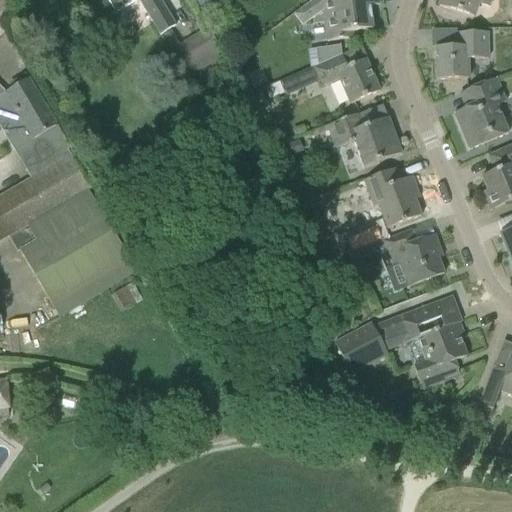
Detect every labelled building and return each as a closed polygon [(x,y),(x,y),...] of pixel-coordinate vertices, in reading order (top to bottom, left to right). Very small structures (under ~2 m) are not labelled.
[(105,0),(107,1),(115,15),(127,8),(138,1),(158,32),(161,37),(163,36),(170,31),(176,27),(173,22),(159,0),(105,0)] [(211,0),(195,0),(194,1),(207,20),(220,12),(211,0)] [(372,31),(369,7),(378,6),(377,0),(314,0),(311,2),(294,16),(303,28),(323,13),(327,43),(353,39),(352,33),(372,31)] [(441,0),(439,8),(458,14),(473,19),(479,0),(441,0)] [(179,45),(171,50),(183,69),(218,48),(207,29),(179,45)] [(467,81),(467,61),(487,61),(487,34),(456,35),(456,49),(435,49),(436,81),(467,81)] [(340,47),(316,50),(318,66),(322,65),(323,64),(341,56),(340,47)] [(318,66),(311,69),(321,90),(328,87),(339,82),(345,97),(349,106),(361,101),(370,97),(379,93),(365,61),(347,69),(341,56),(323,64),(322,65),(318,66)] [(293,77),(278,84),(283,93),(297,87),(293,77)] [(0,130),(27,175),(30,180),(31,179),(68,157),(69,156),(68,153),(67,152),(69,150),(69,149),(69,148),(55,124),(38,97),(28,80),(6,94),(0,88),(0,130)] [(507,136),(496,109),(505,105),(495,80),(484,85),(466,92),(460,95),(466,109),(453,115),(469,152),(487,144),(507,136)] [(261,94),(253,98),(262,114),(269,110),(261,94)] [(360,115),(326,128),(335,151),(354,144),(363,169),(401,155),(387,120),(365,128),(360,115)] [(297,143),(289,146),(293,157),(301,154),(297,143)] [(511,146),(488,157),(495,173),(481,178),(487,192),(482,194),(489,212),(511,202),(511,146)] [(71,156),(0,198),(0,242),(11,236),(20,252),(19,253),(51,305),(57,315),(59,319),(76,308),(137,272),(97,205),(99,204),(71,156)] [(363,182),(374,210),(378,208),(386,230),(421,217),(415,201),(419,200),(411,178),(400,182),(395,170),(363,182)] [(511,230),(499,236),(511,266),(511,230)] [(442,258),(434,236),(415,243),(411,232),(382,243),(384,250),(391,268),(400,265),(408,289),(443,276),(438,260),(442,258)] [(364,257),(384,250),(382,243),(361,251),(364,257)] [(125,288),(108,298),(118,314),(134,304),(125,288)] [(413,369),(422,392),(445,383),(444,381),(459,375),(454,363),(466,358),(457,332),(461,331),(459,325),(461,324),(451,299),(373,328),(371,324),(333,343),(344,364),(349,374),(350,377),(387,357),(385,352),(417,340),(426,364),(413,369)] [(22,336),(27,357),(36,354),(31,333),(22,336)] [(511,357),(510,356),(504,372),(493,368),(486,387),(478,407),(492,412),(499,392),(511,397),(511,357)] [(338,367),(333,370),(338,380),(342,378),(349,374),(344,364),(338,367)] [(0,381),(0,420),(11,418),(5,381),(0,381)]
